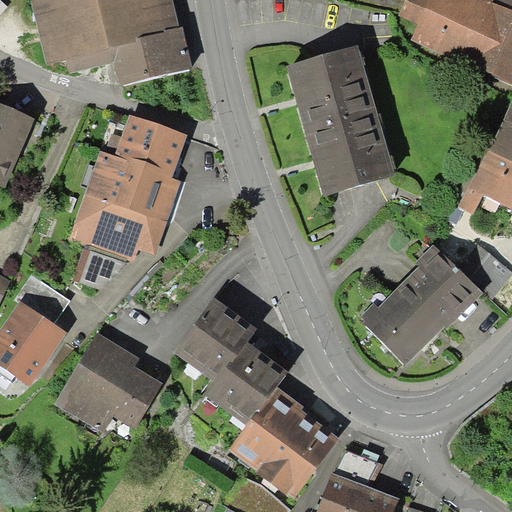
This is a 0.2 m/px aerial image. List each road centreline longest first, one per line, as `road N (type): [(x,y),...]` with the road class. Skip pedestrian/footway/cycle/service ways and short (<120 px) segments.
road 1 (secondary): [(416,420),(357,401),(336,378),(237,137)]
road 2 (residential): [(0,63),(237,137)]
road 3 (secondary): [(237,137),(210,0)]
road 4 (residential): [(416,420),(423,450),(490,511)]
